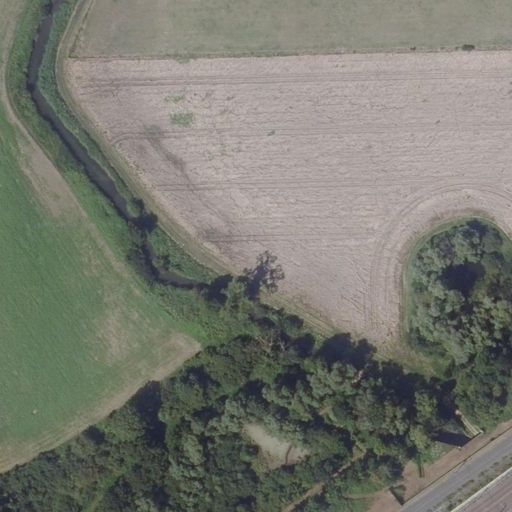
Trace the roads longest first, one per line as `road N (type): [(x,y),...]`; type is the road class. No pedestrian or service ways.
road 1 (track): [(85,0),(60,60),(65,84),(174,230),(205,260),(297,316),(426,383),(475,433),(511,455)]
road 2 (track): [(96,511),(127,472),(212,407),(236,395),(312,416),(374,361)]
road 3 (track): [(511,243),(497,226),(474,221),(441,228),(412,250),(401,272),(426,383)]
